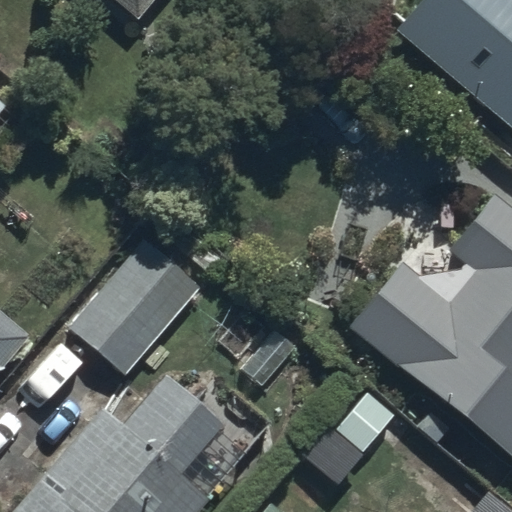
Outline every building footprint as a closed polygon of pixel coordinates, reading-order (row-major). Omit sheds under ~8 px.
[(111,0),(132,18),(148,0),(111,0)] [(511,0),(423,0),(396,33),(511,128),(511,0)] [(399,263),(346,327),(511,464),(511,207),(494,192),(421,281),(399,263)] [(195,286),(139,239),(66,326),(123,374),(195,286)] [(0,368),(25,337),(0,316),(0,368)] [(122,426),(100,408),(11,511),(193,511),(206,497),(177,473),(219,423),(164,377),(122,426)] [(330,485),(365,444),(338,421),(303,462),(330,485)] [(275,511),(265,503),(257,511),(275,511)]
